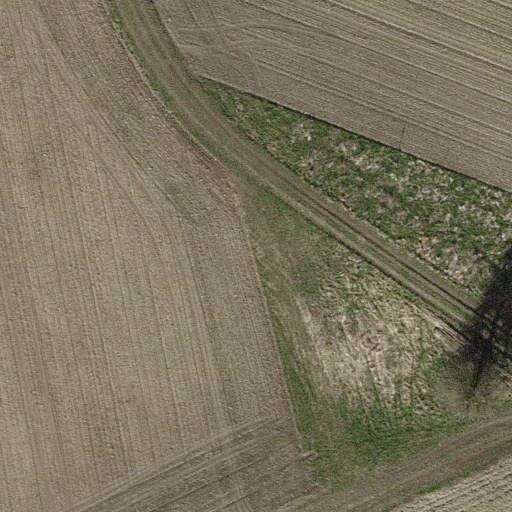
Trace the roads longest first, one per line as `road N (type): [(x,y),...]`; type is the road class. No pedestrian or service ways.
road 1 (track): [(137,0),(196,105),(511,354)]
road 2 (track): [(511,427),(427,456),(310,511)]
